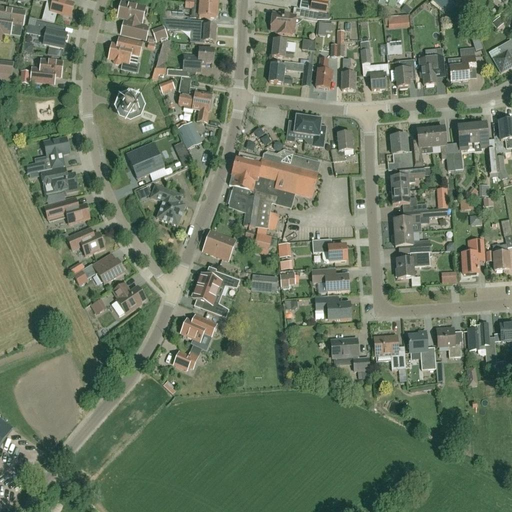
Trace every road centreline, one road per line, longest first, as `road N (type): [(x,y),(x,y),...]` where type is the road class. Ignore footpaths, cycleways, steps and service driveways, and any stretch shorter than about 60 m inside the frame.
road 1 (residential): [(511,305),(382,307),(369,111)]
road 2 (residential): [(175,292),(102,191),(93,156),(85,64),(103,0)]
road 3 (tertiary): [(27,511),(130,378),(175,292)]
road 4 (tertiary): [(175,292),(221,172),(238,98)]
road 5 (residential): [(369,111),(474,99),(511,86)]
road 6 (residential): [(238,98),(369,111)]
